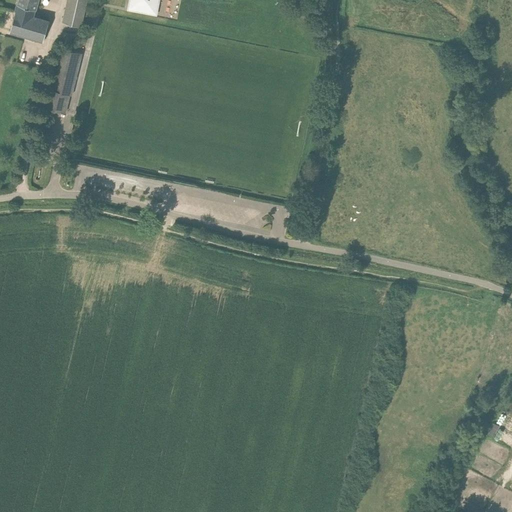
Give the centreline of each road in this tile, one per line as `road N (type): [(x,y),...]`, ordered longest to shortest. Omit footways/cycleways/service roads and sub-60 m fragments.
road 1 (unclassified): [(511,295),(116,199),(0,198)]
road 2 (unknown): [(472,290),(289,263),(81,210),(0,213)]
